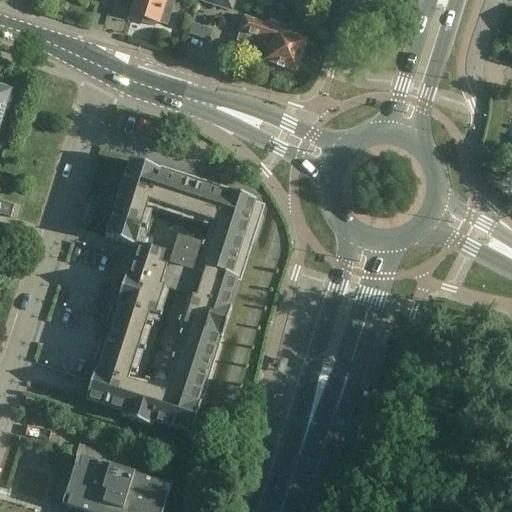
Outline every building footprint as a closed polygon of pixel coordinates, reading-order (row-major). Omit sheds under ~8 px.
[(18,9),(20,0),(9,0),(8,7),(18,9)] [(130,0),(136,2),(132,16),(144,20),(143,24),(154,27),(155,24),(158,24),(159,22),(167,25),(174,0),(130,0)] [(201,0),(201,1),(226,10),(231,11),(235,0),(201,0)] [(271,0),(256,0),(255,1),(260,9),(273,3),(271,0)] [(244,18),(239,32),(273,43),(267,60),(295,70),(305,42),(278,32),(280,24),(272,22),(270,27),(244,18)] [(189,35),(199,38),(202,28),(192,24),(189,35)] [(0,125),(5,111),(8,112),(12,98),(9,97),(10,93),(5,91),(6,88),(0,85),(0,125)] [(93,382),(92,383),(87,400),(86,401),(86,402),(88,403),(88,402),(125,414),(123,419),(122,420),(152,429),(153,428),(152,427),(154,423),(191,435),(190,436),(192,436),(201,407),(200,406),(200,407),(197,406),(218,339),(221,340),(222,341),(231,311),(230,311),(228,311),(237,282),(238,281),(231,279),(255,204),(256,203),(226,193),(226,195),(226,197),(158,176),(159,173),(160,172),(130,162),(130,164),(106,238),(106,240),(135,249),(135,248),(149,206),(215,227),(201,269),(191,301),(182,328),(188,329),(166,395),(128,383),(149,317),(155,319),(163,292),(164,292),(164,290),(160,289),(170,258),(140,248),(130,278),(127,278),(128,277),(126,277),(117,306),(118,307),(118,306),(121,307),(99,374),(97,374),(97,373),(96,373),(93,382)] [(0,203),(0,216),(11,220),(15,208),(0,203)] [(0,225),(0,238),(4,240),(8,228),(0,225)] [(192,275),(201,248),(177,240),(169,267),(192,275)] [(27,398),(25,406),(32,408),(34,400),(27,398)] [(107,452),(81,444),(78,455),(103,463),(107,452)] [(71,499),(68,508),(74,510),(79,511),(78,511),(163,511),(168,497),(163,496),(166,486),(83,460),(81,469),(75,467),(66,497),(71,499)]
